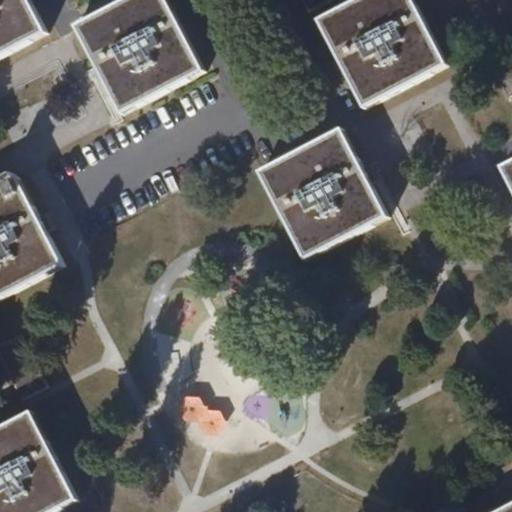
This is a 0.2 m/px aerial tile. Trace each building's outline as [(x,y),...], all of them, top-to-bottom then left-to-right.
[(0,0),(0,62),(48,38),(28,0),(0,0)] [(212,81),(169,0),(153,0),(86,34),(100,62),(110,81),(132,122),(212,81)] [(328,0),(303,0),(309,10),(328,0)] [(449,66),(414,0),(360,0),(323,20),(341,57),(350,74),(367,108),(449,66)] [(511,94),(511,52),(494,61),(511,95),(511,94)] [(374,185),(346,131),(277,166),(268,171),(265,172),(311,258),(391,218),(374,185)] [(48,234),(20,181),(7,188),(0,191),(0,301),(66,268),(48,234)] [(49,388),(22,335),(0,346),(0,356),(23,401),(49,388)] [(225,431),(217,410),(205,414),(198,394),(182,401),(198,441),(225,431)] [(0,511),(58,511),(80,501),(33,415),(21,421),(0,432),(0,511)]
